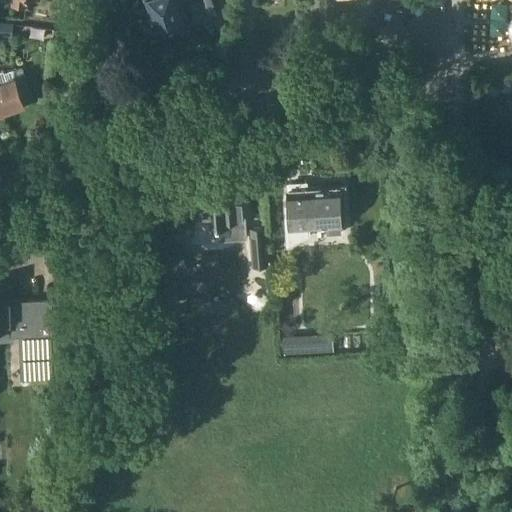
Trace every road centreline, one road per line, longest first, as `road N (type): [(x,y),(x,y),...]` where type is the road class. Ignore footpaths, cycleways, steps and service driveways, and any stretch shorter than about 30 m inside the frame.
road 1 (tertiary): [(453,511),(440,21)]
road 2 (residential): [(67,147),(440,21)]
road 3 (residential): [(67,147),(75,0)]
